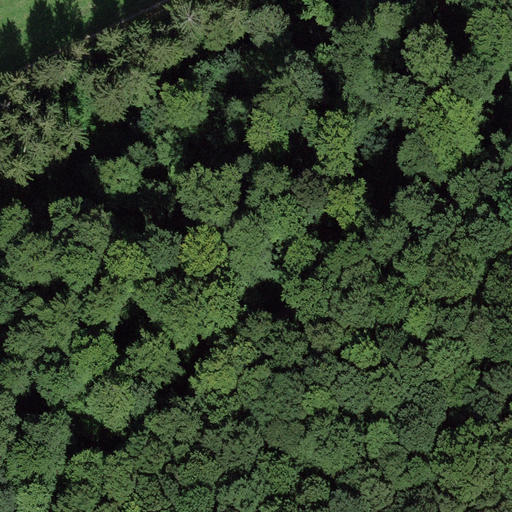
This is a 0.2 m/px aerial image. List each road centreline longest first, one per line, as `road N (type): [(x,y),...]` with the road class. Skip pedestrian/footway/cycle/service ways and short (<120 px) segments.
road 1 (track): [(511,166),(265,327),(146,428),(71,511)]
road 2 (track): [(147,511),(511,271)]
road 3 (track): [(0,85),(175,0)]
